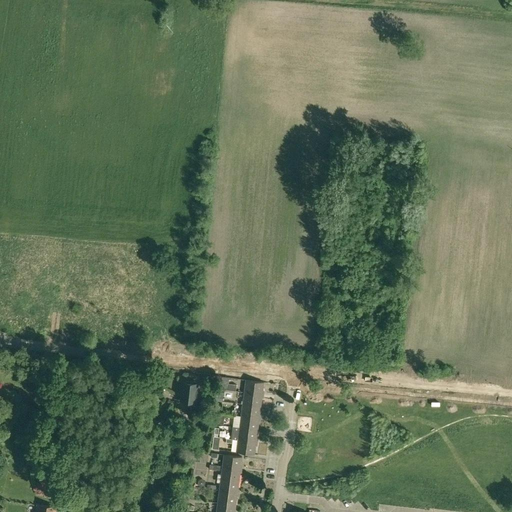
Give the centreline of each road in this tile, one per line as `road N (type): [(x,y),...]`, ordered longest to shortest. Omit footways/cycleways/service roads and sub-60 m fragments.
road 1 (residential): [(293,373),(13,342)]
road 2 (residential): [(511,394),(293,373)]
road 3 (residential): [(511,13),(360,0)]
road 4 (residential): [(277,499),(293,373)]
